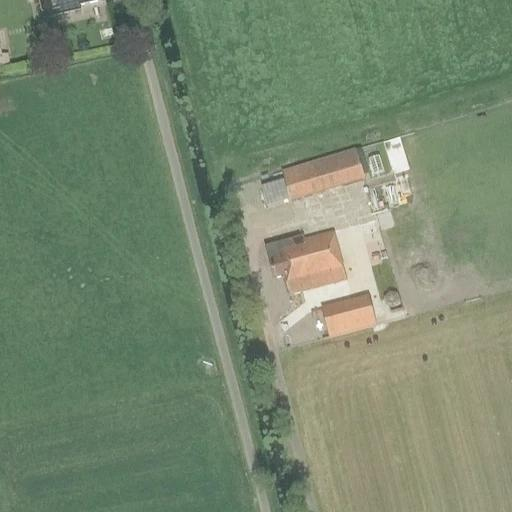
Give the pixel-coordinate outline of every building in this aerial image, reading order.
[(41,0),(45,19),(80,10),(79,6),(101,1),(100,0),(41,0)] [(0,65),(10,65),(10,52),(0,53),(0,47),(0,65)] [(355,151),(282,173),(291,202),(364,181),(355,151)] [(275,279),(283,277),(288,297),(345,281),(332,234),(305,241),(304,237),(266,247),(275,279)] [(322,309),(329,339),(377,327),(369,297),(322,309)]
